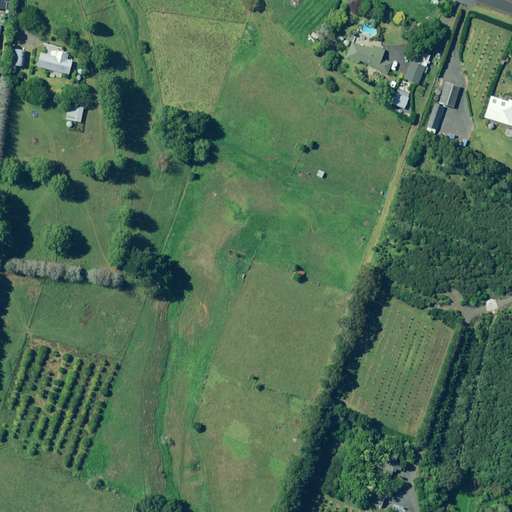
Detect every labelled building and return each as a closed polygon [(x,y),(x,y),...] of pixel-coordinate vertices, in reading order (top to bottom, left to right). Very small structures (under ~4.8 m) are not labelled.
[(0,0),(0,10),(9,11),(9,0),(0,0)] [(366,48),(352,42),(346,58),(359,63),(359,61),(368,64),(367,66),(388,74),(392,63),(381,59),(385,50),(374,46),(373,49),(366,46),(366,48)] [(68,53),(46,48),(44,54),(41,53),(37,67),(69,75),(72,60),(67,59),(68,53)] [(25,52),(13,50),(11,65),(23,67),(25,52)] [(423,73),(426,75),(429,67),(425,66),(429,56),(421,52),(416,63),(411,61),(405,79),(418,84),(423,73)] [(460,87),(445,83),(439,103),(453,108),(460,87)] [(410,94),(397,89),(391,104),(404,109),(410,94)] [(508,102),(491,97),(484,118),(511,126),(511,100),(509,100),(508,102)] [(72,121),(81,123),(84,107),(68,104),(65,120),(68,120),(67,121),(66,121),(66,122),(65,123),(65,124),(65,125),(66,126),(66,127),(67,127),(68,128),(69,128),(70,128),(71,128),(72,127),(72,126),(73,126),(73,125),(73,124),(73,123),(72,122),(72,121)] [(443,112),(433,108),(426,127),(435,131),(443,112)] [(393,471),(396,472),(397,470),(401,471),(403,466),(395,464),(398,455),(389,453),(385,465),(378,463),(375,472),(391,477),(393,471)] [(384,498),(375,495),(372,504),(381,507),(384,498)]
